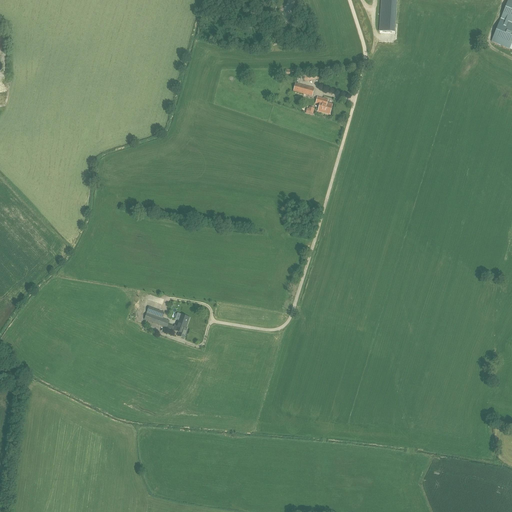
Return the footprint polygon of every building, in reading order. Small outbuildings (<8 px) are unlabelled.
[(395,32),(396,0),(381,0),(380,31),(395,32)] [(511,0),(507,0),(491,41),(511,49),(511,0)] [(274,18),(277,6),(268,4),(265,15),(274,18)] [(495,78),(498,153),(511,153),(511,132),(511,134),(509,137),(506,136),(506,130),(507,129),(506,126),(505,125),(504,128),(504,130),(503,134),(501,80),(495,78)] [(293,91),(299,93),(312,96),(315,88),(303,85),(296,83),(295,83),(293,91)] [(330,114),(333,104),(327,103),(328,100),(318,97),(316,103),(320,104),(318,111),(330,114)] [(165,313),(149,307),(147,312),(163,318),(165,313)] [(147,313),(145,320),(167,328),(169,321),(163,318),(147,313)] [(188,322),(179,319),(177,326),(175,325),(174,327),(180,329),(181,327),(185,328),(186,326),(188,322)] [(174,327),(173,330),(179,332),(178,336),(184,338),(187,329),(181,327),(180,329),(174,327)]
